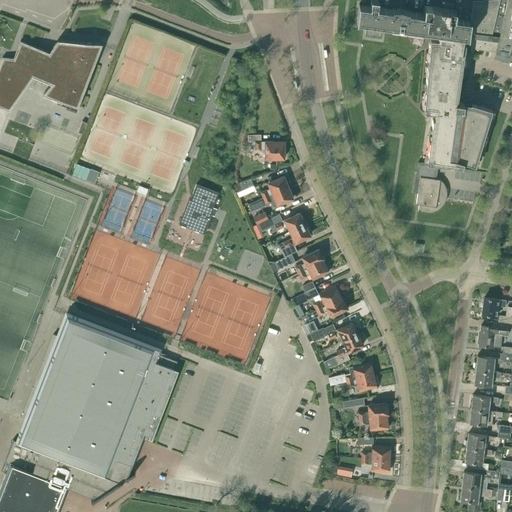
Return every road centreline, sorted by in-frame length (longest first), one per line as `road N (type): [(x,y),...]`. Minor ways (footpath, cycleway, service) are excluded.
road 1 (residential): [(402,511),(399,366),(288,107),(270,27),(302,22)]
road 2 (residential): [(377,511),(154,459),(134,490),(91,511)]
road 3 (tertiary): [(397,296),(324,134),(302,22)]
road 4 (tertiary): [(427,511),(431,432),(423,372),(397,296)]
road 5 (residential): [(447,421),(467,273)]
road 6 (unclassified): [(467,273),(511,145)]
